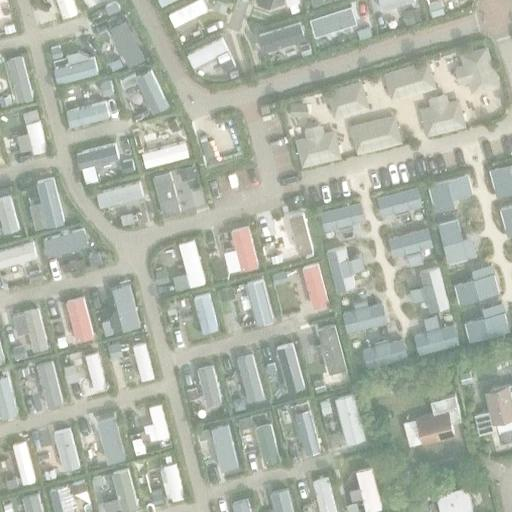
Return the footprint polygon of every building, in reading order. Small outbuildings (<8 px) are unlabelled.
[(76,11),(72,0),(55,0),(61,16),(76,11)] [(207,9),(202,0),(193,0),(169,12),(175,24),(207,9)] [(115,1),(105,5),(108,12),(118,7),(115,1)] [(353,19),(349,6),(312,17),(316,31),(353,19)] [(141,50),(126,21),(116,26),(131,56),(141,50)] [(262,50),(305,38),(300,21),(257,34),(262,50)] [(235,64),(221,37),(187,53),(193,65),(217,54),(224,69),(235,64)] [(50,46),(52,56),(63,54),(61,44),(50,46)] [(458,85),(466,82),(470,93),(497,85),(485,46),(458,54),(461,65),(452,67),(458,85)] [(32,96),(22,53),(6,57),(16,100),(32,96)] [(116,53),(109,57),(113,66),(121,62),(116,53)] [(94,54),(54,65),(58,81),(99,70),(94,54)] [(427,60),(381,73),(390,101),(435,88),(427,60)] [(151,67),(136,75),(154,111),(169,103),(151,67)] [(368,110),(359,80),(324,91),(332,120),(368,110)] [(465,128),(458,99),(447,102),(445,93),(426,98),(428,107),(418,109),(425,138),(465,128)] [(107,100),(66,111),(70,124),(110,114),(107,100)] [(289,104),(289,117),(305,117),(305,104),(289,104)] [(46,148),(36,110),(22,113),(31,151),(46,148)] [(393,114),(347,126),(354,155),(401,143),(393,114)] [(333,130),(322,132),(320,124),(301,129),(303,137),(293,139),(300,168),(340,158),(333,130)] [(82,163),(122,153),(117,137),(77,148),(82,163)] [(145,166),(187,154),(182,138),(141,150),(145,166)] [(511,160),(491,166),(496,181),(507,178),(509,186),(511,185),(511,160)] [(163,214),(179,210),(168,170),(152,174),(163,214)] [(469,171),(428,181),(432,197),(445,193),(447,201),(466,196),(464,189),(473,187),(469,171)] [(63,219),(52,176),(35,181),(47,223),(63,219)] [(100,205),(142,194),(138,178),(96,189),(100,205)] [(418,183),(377,194),(381,212),(423,201),(418,183)] [(19,227),(10,193),(0,195),(0,218),(3,231),(19,227)] [(359,199),(317,210),(321,227),(363,215),(359,199)] [(511,202),(501,205),(506,221),(511,219),(511,202)] [(314,243),(305,208),(292,211),(301,246),(314,243)] [(456,212),(437,218),(448,257),(466,252),(463,242),(470,240),(465,222),(459,223),(456,212)] [(260,260),(250,221),(233,226),(244,265),(260,260)] [(387,236),(392,255),(435,244),(430,225),(387,236)] [(46,254),(88,242),(83,226),(42,238),(46,254)] [(206,277),(195,235),(182,239),(193,281),(206,277)] [(0,265),(36,256),(31,239),(0,247),(0,265)] [(326,246),(336,289),(354,284),(344,242),(326,246)] [(321,259),(306,262),(315,301),(331,298),(321,259)] [(419,270),(431,311),(448,306),(437,265),(419,270)] [(497,271),(455,281),(459,297),(501,287),(497,271)] [(272,315),(262,274),(249,277),(259,318),(272,315)] [(140,322),(129,282),(112,287),(124,327),(140,322)] [(218,322),(210,289),(197,292),(205,325),(218,322)] [(92,334),(83,296),(66,300),(76,338),(92,334)] [(485,317),(463,323),(467,339),(509,328),(502,301),(483,306),(485,317)] [(380,304),(342,313),(346,330),(385,321),(380,304)] [(46,346),(38,309),(21,313),(12,315),(16,333),(25,331),(30,350),(46,346)] [(347,367),(335,322),(317,327),(321,341),(315,342),(318,353),(324,352),(329,372),(347,367)] [(454,323),(414,334),(418,351),(459,340),(454,323)] [(401,337),(362,347),(367,366),(406,356),(401,337)] [(155,375),(146,342),(130,346),(139,379),(155,375)] [(303,385),(291,343),(275,347),(287,389),(303,385)] [(106,385),(97,350),(82,354),(91,389),(106,385)] [(263,395),(253,354),(237,358),(247,399),(263,395)] [(62,401),(53,360),(36,364),(46,405),(62,401)] [(221,400),(213,364),(197,368),(205,403),(221,400)] [(15,414),(4,372),(0,373),(0,417),(0,418),(15,414)] [(474,413),(479,432),(495,428),(493,419),(511,414),(511,403),(510,395),(511,394),(511,382),(484,390),(489,410),(474,413)] [(363,436),(352,391),(332,395),(343,440),(363,436)] [(418,418),(423,439),(452,432),(449,420),(459,418),(453,392),(429,399),(433,414),(418,418)] [(170,437),(160,401),(147,405),(156,441),(170,437)] [(319,447),(308,407),(293,411),(303,451),(319,447)] [(121,452),(113,418),(99,421),(107,455),(121,452)] [(238,464),(228,422),(211,426),(221,468),(238,464)] [(280,458),(271,422),(254,426),(263,463),(280,458)] [(79,466),(69,426),(52,430),(62,470),(79,466)] [(35,479),(25,441),(12,445),(22,482),(35,479)] [(184,496),(177,462),(160,466),(167,499),(184,496)] [(381,506),(371,466),(355,470),(365,510),(381,506)] [(399,486),(412,480),(406,466),(393,472),(399,486)] [(136,503),(126,467),(110,472),(120,508),(136,503)] [(336,511),(328,477),(312,481),(319,511),(336,511)] [(71,511),(64,485),(48,488),(54,511),(71,511)] [(466,485),(436,492),(440,511),(455,511),(459,511),(472,511),(472,508),(466,485)] [(292,511),(286,487),(269,492),(274,511),(292,511)] [(42,511),(39,497),(25,501),(27,511),(42,511)] [(250,511),(248,500),(232,503),(234,511),(250,511)]
